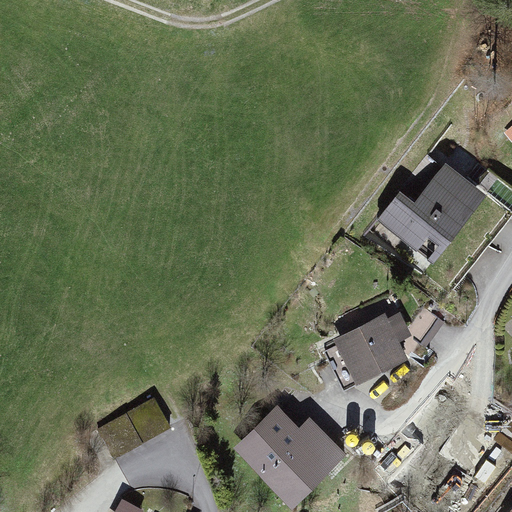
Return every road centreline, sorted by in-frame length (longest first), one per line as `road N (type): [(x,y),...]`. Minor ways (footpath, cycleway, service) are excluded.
road 1 (residential): [(511,267),(453,371),(397,423),(336,401)]
road 2 (track): [(273,0),(212,27),(118,0)]
road 3 (residential): [(205,511),(164,468),(111,489),(95,511)]
